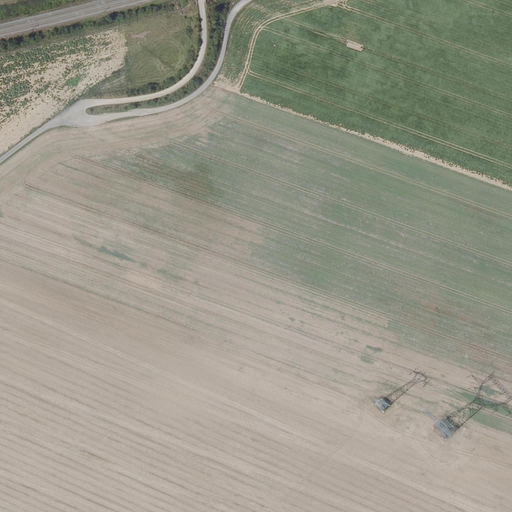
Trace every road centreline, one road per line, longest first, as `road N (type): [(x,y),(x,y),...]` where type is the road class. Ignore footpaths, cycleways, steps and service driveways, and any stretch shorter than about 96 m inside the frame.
road 1 (track): [(200,0),(202,49),(185,80),(159,93),(85,103),(0,158)]
road 2 (track): [(78,107),(85,118),(97,118),(196,93),(212,78),(228,20),(245,0)]
